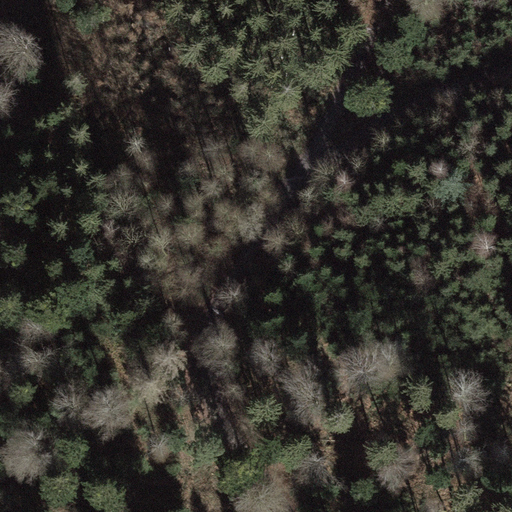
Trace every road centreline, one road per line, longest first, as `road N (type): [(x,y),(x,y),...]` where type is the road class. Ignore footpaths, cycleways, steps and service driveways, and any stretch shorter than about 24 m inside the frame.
road 1 (track): [(282,511),(205,388),(212,305),(302,182),(384,0)]
road 2 (track): [(302,182),(397,105),(511,72)]
